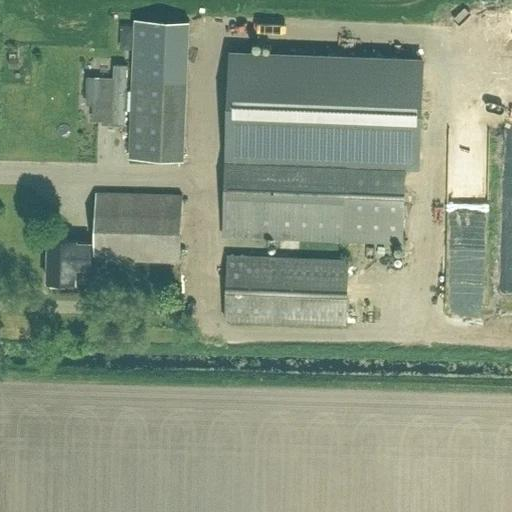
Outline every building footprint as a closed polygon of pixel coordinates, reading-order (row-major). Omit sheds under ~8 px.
[(511,25),(480,9),(455,57),(477,68),(481,61),(493,68),(501,52),(511,58),(511,57),(511,25)] [(189,20),(135,18),(130,157),(183,159),(189,20)] [(230,54),(226,160),(419,168),(423,62),(230,54)] [(88,78),(87,103),(95,103),(95,119),(111,119),(111,124),(124,124),(126,65),(124,65),(122,63),(116,63),(114,65),(112,65),(112,79),(88,78)] [(181,195),(96,193),(94,243),(75,242),(75,241),(50,240),(49,279),(74,280),(74,256),(94,257),(94,259),(179,261),(181,195)] [(348,259),(228,255),(225,319),(345,323),(348,259)]
